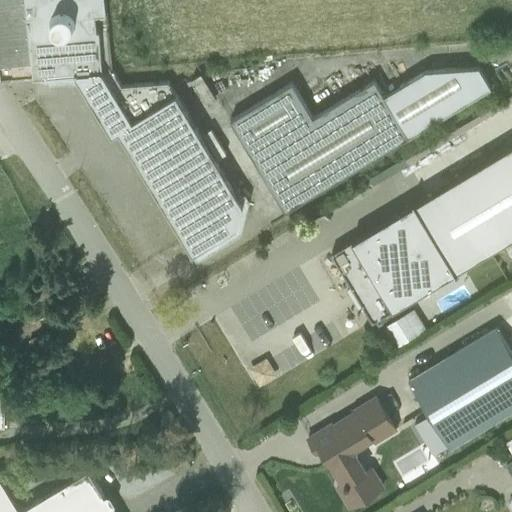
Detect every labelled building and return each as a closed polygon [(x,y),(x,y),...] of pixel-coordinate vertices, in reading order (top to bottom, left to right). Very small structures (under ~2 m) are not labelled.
[(73,71),(111,70),(104,0),(0,0),(0,78),(46,74),(73,71)] [(291,83),(230,120),(284,210),(490,87),(478,67),(425,70),(383,96),(373,80),(312,117),(291,83)] [(111,70),(73,71),(79,81),(111,134),(118,130),(192,253),(236,226),(242,204),(215,159),(224,153),(210,128),(200,135),(168,81),(121,85),(111,70)] [(35,85),(79,81),(73,71),(46,74),(46,78),(35,79),(35,85)] [(206,103),(215,98),(200,73),(192,79),(206,103)] [(413,200),(329,251),(389,350),(424,329),(407,301),(454,272),(453,271),(511,234),(511,140),(414,202),(413,200)] [(407,378),(450,449),(511,411),(511,355),(494,326),(407,378)] [(79,359),(39,360),(40,376),(79,375),(79,359)] [(376,395),(307,437),(316,452),(323,453),(341,483),(336,486),(349,506),(383,485),(371,465),(366,468),(356,453),(357,448),(372,439),(375,443),(397,429),(376,395)] [(0,511),(113,511),(111,507),(114,506),(114,503),(109,495),(106,494),(104,495),(88,469),(19,510),(0,477),(0,511)]
